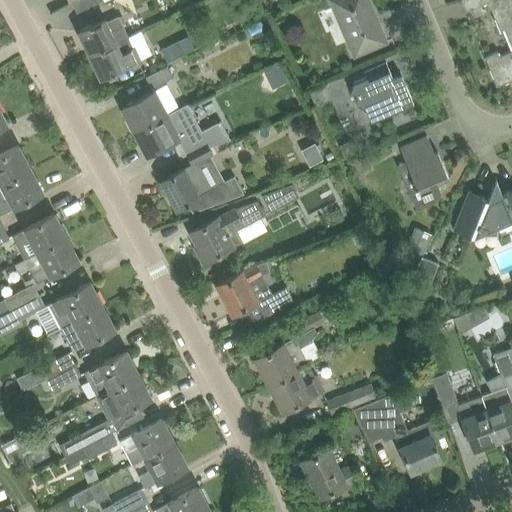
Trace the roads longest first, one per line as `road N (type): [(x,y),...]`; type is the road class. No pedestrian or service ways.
road 1 (unclassified): [(266,511),(261,481),(9,0)]
road 2 (unclassified): [(511,109),(473,102),(448,75),(416,0)]
